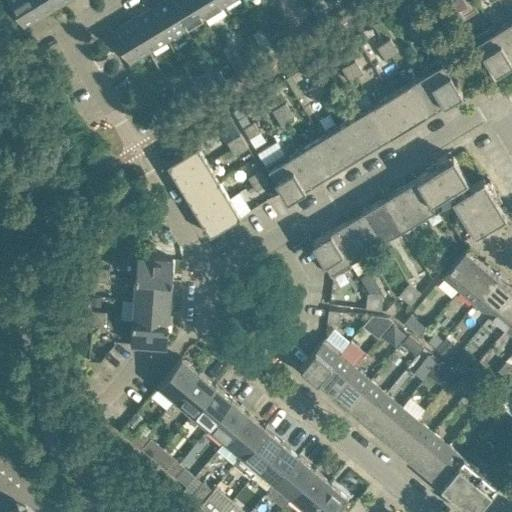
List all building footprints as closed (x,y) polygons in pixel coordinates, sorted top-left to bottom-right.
[(43,13),(35,0),(9,0),(25,25),(43,13)] [(62,2),(60,0),(35,0),(43,13),(62,2)] [(186,26),(169,0),(159,0),(148,7),(167,37),(186,26)] [(204,15),(195,0),(169,0),(186,26),(204,15)] [(223,4),(220,0),(195,0),(204,15),(223,4)] [(464,0),(450,0),(457,11),(467,4),(464,0)] [(167,37),(148,7),(130,18),(149,49),(167,37)] [(149,49),(130,18),(111,29),(130,60),(149,49)] [(511,59),(511,21),(510,19),(494,29),(493,29),(511,60),(511,59)] [(425,31),(419,20),(408,26),(414,37),(425,31)] [(292,23),(287,25),(286,26),(293,37),(298,34),(292,23)] [(493,29),(494,29),(492,25),(472,36),(493,71),(511,60),(493,29)] [(293,37),(286,26),(280,29),(268,36),(275,47),(287,40),(293,37)] [(275,47),(268,36),(249,48),(256,59),(275,47)] [(390,37),(383,41),(391,54),(398,50),(390,37)] [(391,54),(383,41),(376,45),(385,58),(391,54)] [(256,59),(249,48),(241,53),(248,64),(256,59)] [(461,91),(440,56),(421,68),(424,72),(425,71),(443,102),(461,91)] [(355,58),(349,62),(357,75),(363,72),(355,58)] [(231,59),(218,67),(213,70),(212,70),(219,82),(237,70),(231,59)] [(357,75),(349,62),(342,66),(351,79),(357,75)] [(212,70),(213,70),(210,66),(191,77),(201,93),(219,82),(212,70)] [(425,71),(424,72),(407,82),(426,112),(443,102),(425,71)] [(321,79),(314,83),(322,97),(329,92),(321,79)] [(426,112),(407,82),(390,93),(408,123),(426,112)] [(322,97),(314,83),(307,87),(315,101),(322,97)] [(181,90),(175,93),(182,104),(188,101),(181,90)] [(182,104),(175,93),(169,96),(176,108),(182,104)] [(408,123),(390,93),(372,103),(391,134),(408,123)] [(286,100),(279,104),(287,118),(294,114),(286,100)] [(391,134),(372,103),(355,114),(374,144),(391,134)] [(287,118),(279,104),(272,108),(280,122),(287,118)] [(246,113),(239,118),(250,137),(260,131),(254,120),(251,122),(246,113)] [(374,144),(355,114),(338,124),(357,154),(374,144)] [(357,154),(338,124),(321,134),(340,165),(357,154)] [(231,147),(244,139),(240,132),(227,140),(231,147)] [(340,165),(321,134),(303,145),(322,176),(340,165)] [(248,145),(244,139),(231,147),(235,154),(248,145)] [(276,139),(258,150),(287,197),(305,186),(286,156),(287,155),(285,151),(283,151),(276,139)] [(166,161),(177,179),(208,161),(197,143),(166,161)] [(322,176),(303,145),(287,155),(286,156),(305,186),(322,176)] [(452,197),(471,184),(451,150),(436,159),(439,163),(434,166),(452,197)] [(188,197),(218,178),(208,161),(177,179),(188,197)] [(452,197),(434,166),(417,176),(436,207),(452,197)] [(252,182),(265,173),(261,167),(248,175),(252,182)] [(270,180),(265,173),(252,182),(257,188),(270,180)] [(492,191),(496,189),(488,174),(471,184),(452,197),(474,233),(506,214),(492,191)] [(436,207),(417,176),(400,186),(419,217),(436,207)] [(229,195),(218,178),(188,197),(199,214),(229,195)] [(419,217),(400,186),(382,197),(401,228),(419,217)] [(210,232),(240,214),(229,195),(199,214),(210,232)] [(401,228),(382,197),(365,208),(384,239),(401,228)] [(384,239),(365,208),(347,218),(366,249),(384,239)] [(366,249),(347,218),(330,229),(349,260),(350,259),(366,249)] [(349,260),(330,229),(312,240),(333,274),(352,263),(349,259),(350,259),(349,260)] [(437,247),(432,253),(444,264),(449,257),(437,247)] [(458,288),(481,261),(465,248),(443,275),(458,288)] [(137,253),(135,276),(171,278),(173,256),(137,253)] [(444,264),(432,253),(427,260),(439,270),(444,264)] [(474,301),(497,274),(481,261),(458,288),(474,301)] [(490,314),(511,287),(497,274),(474,301),(490,314)] [(169,300),(171,278),(135,276),(134,297),(169,300)] [(409,281),(404,287),(416,297),(421,291),(409,281)] [(416,297),(404,287),(399,293),(411,303),(416,297)] [(505,327),(511,319),(511,287),(490,314),(505,327)] [(374,307),(376,292),(368,291),(366,306),(374,307)] [(383,293),(376,292),(374,307),(382,308),(383,293)] [(168,321),(169,300),(134,297),(132,319),(168,321)] [(339,321),(341,309),(328,308),(327,320),(339,321)] [(166,344),(168,321),(132,319),(130,341),(166,344)] [(418,322),(412,328),(419,334),(420,332),(426,326),(421,321),(418,322)] [(409,332),(402,341),(417,353),(424,345),(409,332)] [(434,333),(428,341),(436,347),(442,340),(434,333)] [(339,351),(340,352),(343,350),(325,335),(300,365),(316,379),(339,351)] [(442,340),(435,349),(445,358),(452,349),(442,340)] [(355,364),(340,352),(339,351),(316,379),(332,392),(355,364)] [(176,397),(199,370),(181,355),(158,382),(159,383),(151,392),(168,407),(176,397)] [(427,355),(421,364),(429,370),(436,362),(427,355)] [(467,374),(474,365),(464,357),(457,365),(467,374)] [(347,405),(370,377),(355,364),(332,392),(347,405)] [(490,379),(474,365),(467,374),(483,387),(490,379)] [(192,411),(215,384),(199,370),(176,397),(192,411)] [(464,393),(472,384),(462,376),(454,385),(464,393)] [(363,418),(386,391),(370,377),(347,405),(363,418)] [(209,425),(232,397),(215,384),(192,411),(209,425)] [(378,431),(402,404),(386,391),(363,418),(378,431)] [(225,439),(248,411),(232,397),(209,425),(225,439)] [(394,445),(417,417),(402,404),(378,431),(394,445)] [(242,453),(265,425),(248,411),(225,439),(242,453)] [(409,458),(433,430),(417,417),(394,445),(409,458)] [(251,475),(281,439),(265,425),(242,453),(235,461),(251,475)] [(138,443),(146,433),(141,428),(133,438),(138,443)] [(425,471),(448,443),(433,430),(409,458),(425,471)] [(151,437),(146,433),(138,443),(143,447),(151,437)] [(268,489),(298,453),(281,439),(251,475),(268,489)] [(441,484),(464,456),(448,443),(425,471),(441,484)] [(298,453),(268,489),(285,503),(292,494),(315,467),(298,453)] [(171,470),(179,460),(174,456),(166,466),(171,470)] [(479,469),(464,456),(441,484),(456,497),(479,469)] [(184,465),(179,460),(171,470),(176,474),(184,465)] [(308,508),(331,481),(315,467),(292,494),(308,508)] [(471,511),(496,483),(479,469),(456,497),(460,501),(457,504),(466,511),(471,511)] [(200,503),(213,488),(203,480),(191,495),(200,503)] [(334,511),(348,495),(331,481),(308,508),(313,511),(334,511)] [(222,496),(213,488),(200,503),(210,511),(219,511),(224,507),(217,501),(222,496)]
